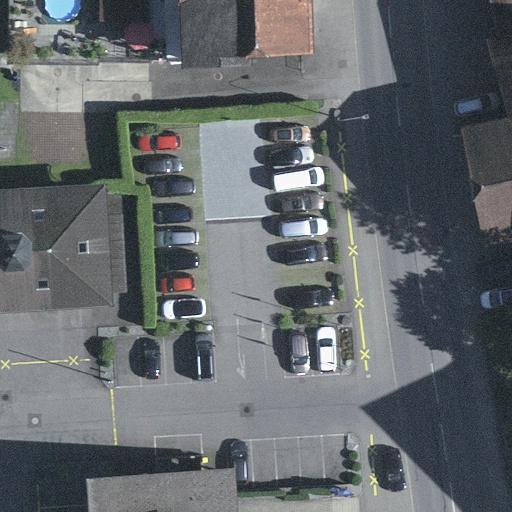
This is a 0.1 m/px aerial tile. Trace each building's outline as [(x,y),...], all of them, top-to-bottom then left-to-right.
[(148,0),(18,0),(17,57),(148,59),(148,0)] [(188,0),(190,49),(303,44),(300,0),(188,0)] [(511,116),(474,132),(486,230),(511,225),(511,0),(487,0),(509,105),(511,116)] [(0,195),(0,300),(107,294),(100,189),(0,195)] [(212,511),(209,469),(91,477),(92,511),(212,511)]
